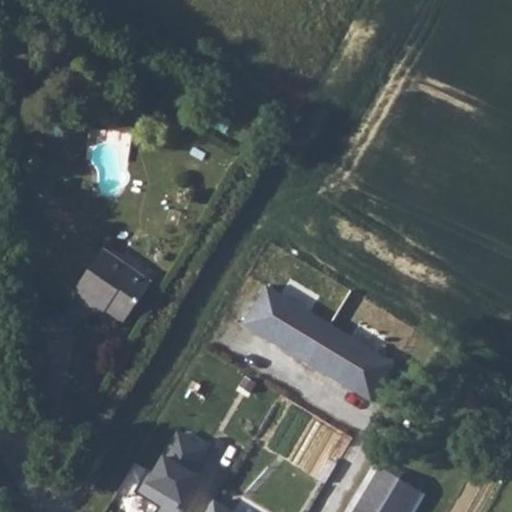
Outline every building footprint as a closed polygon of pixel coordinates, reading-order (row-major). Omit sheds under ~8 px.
[(94,305),(126,324),(148,285),(97,254),(70,300),(89,310),(94,305)] [(331,325),(266,286),(243,325),(307,364),(331,325)] [(395,364),(331,325),(307,364),(371,402),(395,364)] [(373,466),(345,511),(354,511),(379,470),(373,466)] [(379,470),(354,511),(403,511),(415,492),(379,470)] [(415,492),(403,511),(411,511),(422,496),(415,492)] [(197,511),(235,511),(206,497),(197,511)]
